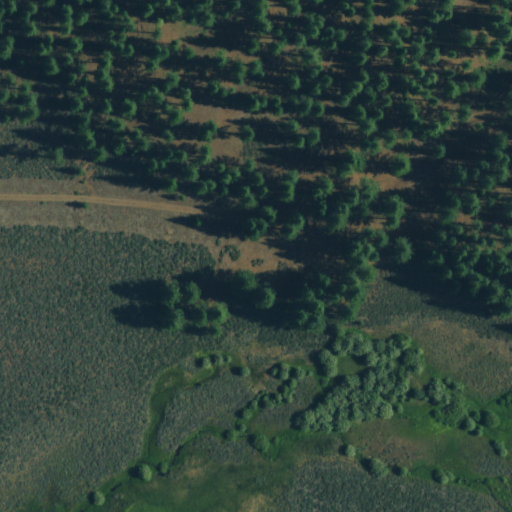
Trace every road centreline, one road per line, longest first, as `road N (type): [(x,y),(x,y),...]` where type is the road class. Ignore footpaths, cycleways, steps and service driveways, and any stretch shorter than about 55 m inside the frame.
road 1 (track): [(232,210),(360,183),(447,127),(511,101)]
road 2 (track): [(0,194),(232,210)]
